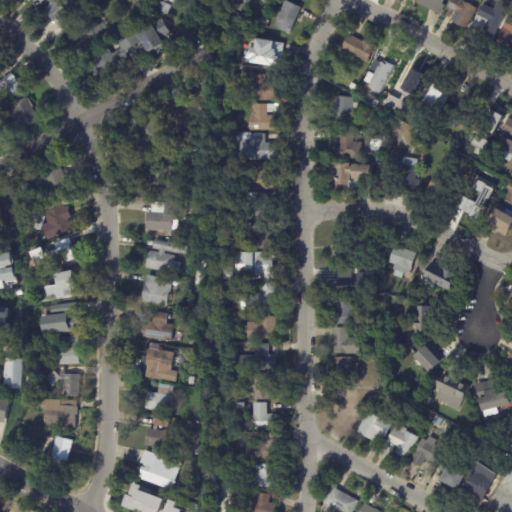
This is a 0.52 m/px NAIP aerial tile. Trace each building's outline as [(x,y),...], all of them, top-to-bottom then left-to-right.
[(36,6),(30,0),(47,0),(39,9),(36,6)] [(85,0),(88,3),(70,16),(68,13),(57,22),(47,9),(52,5),(49,2),(51,0),(85,0)] [(171,0),(169,4),(174,7),(170,16),(155,8),(158,0),(171,0)] [(256,0),(251,11),(236,2),(237,0),(256,0)] [(303,10),(295,26),(296,27),(293,34),(276,26),(288,0),(304,8),(303,10)] [(439,14),(439,15),(415,3),(416,0),(443,0),(441,4),(443,5),(439,14)] [(461,0),(475,8),(464,29),(449,21),(453,12),(451,11),(446,19),(442,17),(447,9),(445,8),(449,0),(461,0)] [(502,21),(490,43),(477,35),(480,29),(470,24),(476,12),(487,17),(489,14),(502,21)] [(105,32),(108,35),(93,45),(90,39),(88,41),(86,38),(75,46),(68,35),(95,16),(105,32)] [(266,17),(272,20),(268,27),(262,24),(266,17)] [(511,53),(493,43),(507,17),(511,19),(511,53)] [(162,52),(155,56),(148,42),(139,47),(140,50),(130,56),(131,58),(128,60),(132,68),(109,81),(104,73),(96,78),(87,62),(111,49),(114,55),(124,50),(121,45),(130,41),(128,38),(141,30),(144,36),(158,29),(156,25),(166,19),(175,35),(167,39),(172,47),(162,52)] [(356,39),(360,41),(361,40),(373,47),(365,63),(339,49),(347,34),(356,39)] [(277,43),(275,54),(281,55),(279,70),(259,67),(263,39),(277,41),(277,43)] [(378,48),(400,60),(386,88),(372,81),(380,65),(370,60),(377,48),(378,48)] [(405,63),(422,72),(411,93),(398,86),(401,81),(396,78),(404,62),(405,63)] [(15,74),(19,79),(18,80),(27,91),(13,103),(7,95),(6,95),(3,92),(0,95),(4,100),(0,103),(0,82),(1,82),(2,84),(14,74),(15,74)] [(269,77),(269,82),(285,82),(285,101),(255,101),(255,82),(256,82),(256,74),(269,74),(269,77)] [(438,84),(452,93),(441,112),(420,100),(431,81),(438,84)] [(171,93),(183,87),(188,100),(176,106),(170,93),(171,93)] [(455,96),(467,102),(469,98),(480,103),(468,126),(443,113),(453,95),(455,96)] [(357,107),(356,115),(350,114),(349,126),(331,125),(332,115),(331,114),(332,104),(333,105),(334,96),(351,98),(351,103),(357,103),(357,107)] [(31,104),(40,122),(25,130),(21,121),(10,127),(4,114),(10,110),(8,108),(28,98),(31,104)] [(281,105),(281,112),(270,112),(270,116),(277,116),(277,130),(251,130),(251,115),(256,115),(256,104),(281,104),(281,105)] [(484,106),(504,116),(493,136),(481,130),(482,128),(473,123),(482,105),(484,106)] [(143,147),(139,133),(144,131),(140,119),(166,113),(168,122),(166,123),(170,141),(143,148),(143,147)] [(510,120),(511,121),(511,156),(503,152),(499,159),(490,154),(499,136),(509,141),(511,137),(502,131),(508,119),(510,120)] [(244,132),(244,139),(232,139),(232,131),(244,132)] [(352,133),(352,142),(361,142),(360,157),(351,157),(351,159),(331,158),(332,147),(338,147),(338,132),(352,133)] [(267,135),(267,142),(276,142),(276,160),(243,160),(243,140),(253,140),(253,134),(267,134),(267,135)] [(404,188),(393,186),(396,164),(389,163),(390,154),(403,156),(402,157),(415,159),(414,167),(416,167),(414,179),(419,180),(417,188),(412,187),(412,189),(404,188)] [(147,192),(148,183),(146,183),(146,164),(150,164),(150,163),(153,163),(153,164),(159,164),(159,162),(166,162),(166,165),(173,165),(172,193),(147,192)] [(269,164),(268,171),(277,171),(276,187),(248,186),(249,163),(269,164)] [(370,165),(370,183),(354,182),(354,179),(351,179),(350,192),(334,191),(335,180),(331,180),(332,163),(358,164),(358,165),(370,165)] [(64,168),(68,179),(67,179),(71,191),(56,197),(53,189),(41,193),(36,180),(47,175),(46,173),(62,167),(63,168),(64,168)] [(498,175),(506,180),(502,186),(495,182),(498,175)] [(432,196),(423,191),(430,176),(449,186),(441,201),(432,196)] [(468,194),(488,205),(479,221),(453,206),(462,190),(468,194)] [(271,195),(273,195),(273,220),(252,219),(253,194),(271,195)] [(147,231),(147,213),(151,213),(151,203),(165,203),(165,202),(183,202),(183,217),(178,216),(178,221),(173,221),(172,231),(147,231)] [(66,206),(67,208),(70,206),(74,218),(71,219),(75,230),(49,240),(44,226),(51,223),(46,213),(66,205),(66,206)] [(505,215),(511,219),(505,231),(507,232),(504,237),(485,225),(486,222),(485,221),(493,208),(494,209),(497,205),(504,209),(502,213),(505,215)] [(267,223),(267,232),(276,232),(276,249),(254,249),(254,239),(247,239),(246,223),(267,223)] [(13,233),(19,231),(21,238),(15,240),(13,233)] [(147,268),(151,251),(160,253),(161,250),(154,249),(155,240),(183,245),(183,246),(189,247),(188,254),(182,253),(181,254),(166,251),(166,254),(177,256),(176,262),(183,263),(181,275),(147,268)] [(77,242),(83,262),(65,267),(61,251),(54,253),(51,259),(45,256),(51,246),(54,248),(60,247),(60,246),(77,242)] [(330,264),(330,242),(346,242),(346,264),(330,264)] [(395,247),(415,254),(408,276),(391,270),(392,265),(387,264),(392,246),(395,247)] [(276,253),(276,279),(273,279),(273,280),(248,280),(248,269),(243,270),(243,260),(248,260),(248,253),(276,253)] [(0,289),(4,289),(3,282),(18,280),(16,266),(15,266),(14,254),(0,255),(0,289)] [(431,267),(441,272),(443,270),(451,274),(450,277),(453,278),(446,290),(438,286),(437,287),(421,278),(428,265),(431,267)] [(235,280),(226,279),(227,268),(235,268),(235,280)] [(330,296),(329,284),(337,284),(336,269),(349,268),(350,295),(330,296)] [(81,275),(85,296),(62,300),(62,296),(54,297),(53,288),(65,286),(63,274),(80,271),(81,275)] [(175,286),(174,293),(172,293),(170,306),(144,301),(147,284),(149,275),(176,280),(175,286)] [(273,291),(273,311),(241,311),(241,303),(237,303),(237,288),(251,288),(251,295),(260,295),(260,284),(273,284),(273,291)] [(331,325),(331,310),(335,310),(335,298),(349,298),(349,310),(359,310),(359,325),(331,325)] [(0,329),(0,301),(9,301),(9,316),(12,316),(12,330),(0,329)] [(425,319),(425,333),(414,333),(415,327),(411,327),(411,322),(414,322),(415,307),(426,307),(425,319)] [(48,309),(49,316),(46,316),(46,318),(38,319),(37,310),(48,309)] [(161,340),(143,337),(145,325),(150,326),(150,321),(155,322),(157,312),(172,314),(170,324),(177,325),(174,342),(161,340)] [(50,335),(48,318),(56,317),(56,314),(61,314),(61,316),(77,314),(79,331),(50,335)] [(277,316),(278,341),(251,341),(251,337),(247,337),(247,326),(250,326),(250,323),(260,323),(260,319),(254,319),(254,314),(261,314),(261,316),(277,316)] [(331,336),(331,329),(347,329),(347,339),(356,338),(357,353),(332,354),(331,336)] [(81,337),(81,346),(55,347),(54,338),(81,337)] [(0,371),(0,349),(4,350),(5,343),(22,345),(21,357),(8,355),(6,372),(0,371)] [(434,352),(442,360),(438,364),(436,363),(426,373),(410,357),(422,346),(423,347),(426,344),(434,352)] [(176,353),(172,374),(170,374),(169,382),(140,376),(142,365),(147,366),(150,349),(151,345),(159,347),(159,350),(176,353)] [(271,345),(271,351),(277,351),(277,355),(278,355),(278,370),(242,370),(242,356),(257,356),(257,345),(271,345)] [(59,366),(59,348),(80,347),(81,365),(59,366)] [(511,352),(503,360),(511,369),(511,352)] [(333,380),(333,373),(328,373),(328,367),(334,367),(334,358),(351,358),(351,364),(357,364),(357,380),(333,380)] [(9,370),(10,362),(17,363),(16,372),(9,370)] [(72,375),(81,375),(81,396),(62,396),(63,386),(64,386),(64,382),(62,382),(62,380),(55,387),(48,380),(56,371),(62,377),(62,371),(66,371),(66,375),(72,375)] [(449,375),(469,386),(454,413),(444,407),(446,405),(434,399),(438,392),(433,389),(442,372),(449,375)] [(267,381),(267,383),(277,382),(277,399),(255,400),(254,388),(243,388),(243,374),(267,374),(267,381)] [(504,397),(506,407),(478,413),(475,401),(478,400),(477,396),(475,396),(473,385),(499,379),(504,397)] [(175,394),(175,396),(176,396),(174,413),(147,409),(150,392),(160,394),(161,384),(176,386),(175,394)] [(335,398),(335,396),(334,396),(334,394),(334,390),(351,390),(350,418),(333,418),(334,412),(333,412),(333,410),(334,410),(335,398)] [(0,396),(14,400),(9,424),(1,422),(0,426),(0,396)] [(30,407),(30,399),(38,400),(37,408),(30,407)] [(79,401),(77,428),(46,427),(46,409),(42,409),(43,400),(79,401)] [(269,404),(269,414),(279,414),(278,430),(255,429),(256,403),(269,403),(269,404)] [(408,412),(411,405),(415,407),(420,409),(417,415),(412,413),(411,413),(408,412)] [(382,439),(375,435),(371,442),(354,433),(365,412),(389,426),(382,439)] [(430,423),(434,416),(444,421),(441,428),(430,423)] [(147,446),(150,429),(156,430),(158,419),(171,421),(170,428),(160,426),(159,431),(185,435),(182,452),(147,446)] [(405,461),(392,453),(395,448),(384,442),(394,424),(405,430),(404,431),(417,438),(405,461)] [(278,441),(278,460),(254,460),(255,440),(265,440),(265,434),(278,434),(278,441)] [(74,449),(70,466),(53,462),(59,437),(76,441),(74,449)] [(432,463),(431,465),(423,460),(418,469),(407,462),(420,439),(424,442),(427,437),(435,442),(433,445),(440,449),(432,463)] [(197,454),(197,448),(207,449),(206,456),(197,454)] [(185,463),(178,483),(191,487),(188,495),(144,480),(144,478),(142,477),(145,467),(149,468),(150,465),(144,463),(148,451),(159,455),(160,454),(185,463)] [(441,484),(436,481),(438,477),(433,474),(439,463),(444,466),(448,460),(463,470),(452,490),(441,484)] [(494,476),(481,501),(470,495),(464,505),(455,500),(474,463),(495,475),(494,476)] [(280,466),(279,489),(258,489),(258,490),(246,490),(246,486),(258,487),(259,466),(264,466),(264,465),(280,466)] [(333,489),(357,502),(351,511),(334,511),(333,511),(332,511),(322,511),(325,506),(322,504),(330,488),(333,489)] [(155,504),(152,511),(134,511),(137,504),(135,503),(139,494),(140,494),(142,489),(159,495),(155,504)] [(273,497),(271,503),(282,506),(280,511),(255,511),(259,492),(273,495),(273,497)] [(238,506),(240,497),(250,500),(248,509),(238,506)] [(7,511),(1,508),(8,498),(14,502),(7,511)] [(181,511),(183,506),(169,502),(166,511),(181,511)] [(24,506),(29,509),(30,508),(35,511),(13,511),(20,503),(24,506)] [(359,511),(381,511),(364,503),(359,511)]
